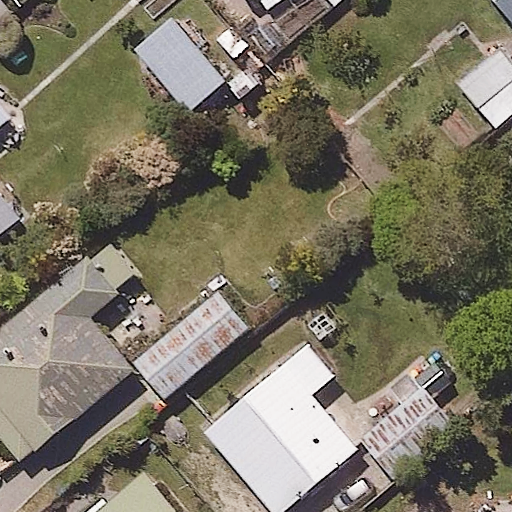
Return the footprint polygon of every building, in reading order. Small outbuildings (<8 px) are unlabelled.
[(511,0),(503,0),(511,10),(511,0)] [(230,71),(174,9),(136,43),(192,105),(230,71)] [(511,153),(511,39),(456,87),(511,153)] [(0,234),(26,212),(0,181),(0,160),(14,148),(0,133),(0,234)] [(137,365),(93,312),(142,272),(115,240),(92,260),(87,254),(6,322),(3,317),(0,319),(0,428),(25,459),(137,365)] [(221,288),(138,358),(172,398),(255,328),(221,288)] [(201,429),(272,511),(286,511),(368,442),(397,475),(464,418),(416,363),(347,422),(325,397),(348,377),(315,338),(292,358),(289,354),(201,429)] [(193,511),(154,465),(115,499),(109,492),(85,511),(193,511)]
